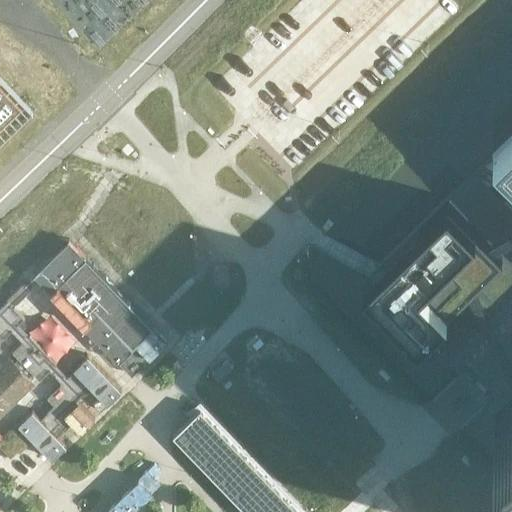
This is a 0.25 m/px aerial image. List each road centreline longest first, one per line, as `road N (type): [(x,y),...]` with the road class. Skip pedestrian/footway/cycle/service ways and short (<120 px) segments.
road 1 (residential): [(264,284),(410,445),(368,486),(392,511)]
road 2 (residential): [(56,511),(142,429),(264,284)]
road 3 (tertiary): [(0,200),(107,99)]
road 4 (residential): [(0,10),(57,48),(107,99)]
road 5 (tertiary): [(107,99),(205,0)]
road 6 (residential): [(184,188),(264,284)]
road 7 (residential): [(184,188),(297,231)]
